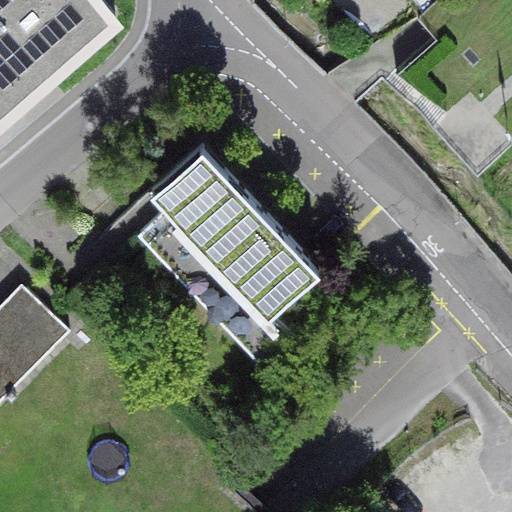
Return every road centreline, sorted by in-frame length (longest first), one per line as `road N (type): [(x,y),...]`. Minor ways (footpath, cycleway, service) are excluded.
road 1 (residential): [(222,12),(511,314)]
road 2 (residential): [(0,205),(222,12)]
